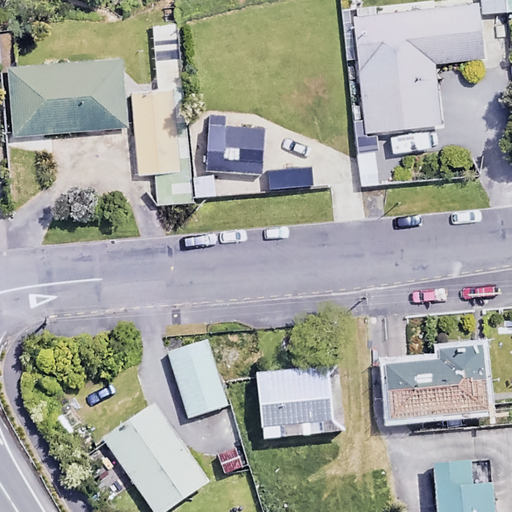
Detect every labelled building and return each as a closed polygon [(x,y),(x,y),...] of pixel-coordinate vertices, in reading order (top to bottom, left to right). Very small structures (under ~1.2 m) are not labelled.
[(480,56),(474,0),(471,0),(350,14),(363,131),(381,129),(383,154),(421,149),(418,126),(438,124),(431,62),(480,56)] [(511,0),(479,0),(480,12),(511,8),(511,0)] [(125,127),(119,58),(8,67),(14,135),(125,127)] [(511,94),(511,81),(488,83),(490,110),(511,108),(511,94)] [(170,126),(167,88),(128,91),(135,174),(186,170),(182,125),(170,126)] [(260,128),(225,129),(226,174),(261,173),(260,128)] [(224,405),(204,340),(165,352),(185,417),(224,405)] [(481,348),(437,351),(438,360),(385,364),(389,416),(486,408),(481,348)] [(340,433),(336,368),(255,373),(259,438),(340,433)] [(111,393),(86,407),(95,422),(120,408),(111,393)] [(162,511),(206,482),(152,403),(100,438),(150,511),(162,511)] [(234,449),(213,455),(219,475),(240,469),(234,449)] [(491,511),(488,458),(433,461),(435,511),(491,511)]
